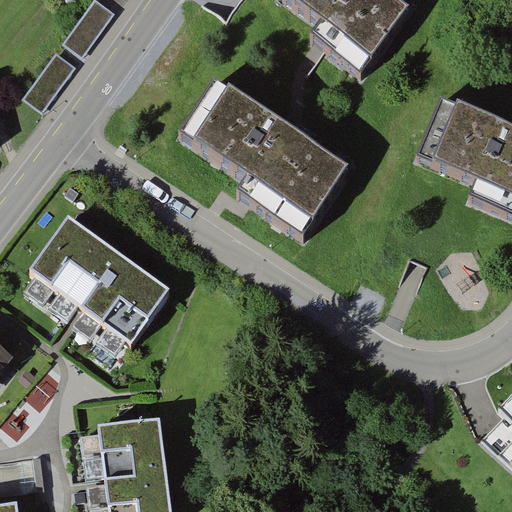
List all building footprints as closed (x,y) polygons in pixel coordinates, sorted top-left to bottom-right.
[(380,0),(283,0),(325,32),(314,47),(359,82),(407,20),(380,0)] [(95,3),(63,48),(82,61),(114,17),(95,3)] [(77,71),(56,57),(22,104),(42,117),(77,71)] [(354,178),(221,93),(188,144),(257,188),(247,204),(311,245),(354,178)] [(511,136),(442,108),(419,163),(483,190),(475,209),(511,224),(511,136)] [(170,299),(68,225),(29,279),(81,316),(131,352),(170,299)] [(0,379),(14,363),(0,352),(0,379)] [(511,401),(477,443),(511,472),(511,401)] [(171,511),(160,425),(97,433),(105,487),(107,511),(171,511)]
